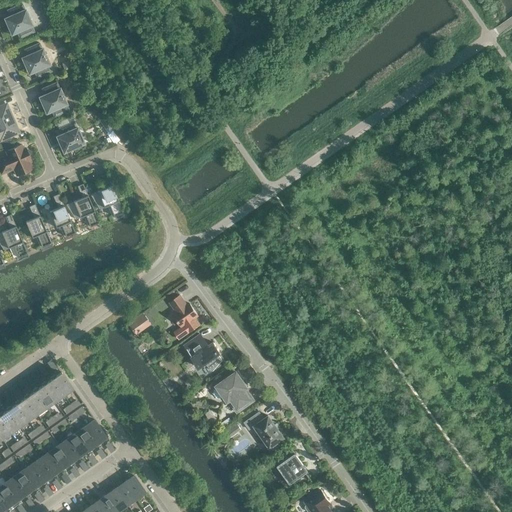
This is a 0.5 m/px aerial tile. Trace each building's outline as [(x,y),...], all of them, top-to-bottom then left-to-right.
[(24,9),(22,4),(7,10),(9,16),(9,17),(16,33),(17,33),(19,39),(34,32),(32,26),(25,9),(24,9)] [(42,49),(39,43),(24,49),(27,55),(26,56),(33,72),(34,72),(37,78),(52,71),(49,65),(50,65),(42,49)] [(59,88),(57,82),(42,89),(44,95),(43,95),(51,112),(51,111),(54,117),(69,111),(66,105),(67,104),(60,88),(59,88)] [(1,140),(4,146),(12,142),(9,137),(18,133),(6,104),(0,107),(0,140),(0,141),(1,140)] [(113,128),(104,114),(98,118),(107,132),(113,128)] [(77,127),(74,122),(59,128),(62,134),(61,135),(68,151),(84,144),(77,127)] [(32,156),(30,151),(28,150),(27,151),(26,151),(24,152),(21,145),(6,152),(7,156),(0,158),(0,172),(1,175),(13,169),(16,176),(20,174),(21,175),(23,176),(28,174),(28,172),(28,171),(32,169),(29,162),(31,161),(30,158),(31,158),(32,156)] [(124,215),(107,174),(103,175),(101,176),(106,189),(104,191),(103,189),(90,194),(100,209),(109,205),(114,217),(123,213),(124,215)] [(79,199),(73,201),(66,204),(76,219),(85,215),(90,227),(99,223),(100,225),(83,184),(77,186),(82,199),(80,201),(79,199)] [(76,235),(59,194),(53,196),(58,210),(56,211),(55,209),(49,211),(56,227),(61,225),(66,237),(75,233),(76,235)] [(52,246),(52,245),(35,204),(29,207),(34,220),(32,221),(31,219),(25,222),(32,238),(37,235),(42,247),(51,243),(52,246)] [(7,230),(1,232),(0,232),(0,243),(4,250),(13,246),(18,257),(27,253),(28,256),(11,214),(5,217),(10,230),(8,231),(7,230)] [(180,295),(170,303),(177,313),(173,315),(181,327),(174,332),(179,339),(200,324),(196,318),(198,316),(189,304),(186,306),(184,304),(185,303),(180,295)] [(150,324),(142,314),(127,325),(134,335),(150,324)] [(189,353),(205,341),(200,334),(183,345),(189,353)] [(208,346),(205,341),(189,353),(192,357),(191,358),(199,368),(204,364),(213,371),(222,361),(218,354),(220,353),(213,342),(208,346)] [(73,389),(61,372),(56,376),(55,374),(51,377),(63,395),(73,389)] [(218,388),(214,390),(213,394),(216,398),(220,398),(223,396),(227,402),(229,401),(237,412),(253,401),(245,389),(247,388),(236,372),(216,386),(218,388)] [(63,395),(51,377),(50,377),(51,379),(47,382),(46,381),(42,383),(55,401),(63,395)] [(55,401),(42,383),(41,383),(42,385),(38,388),(37,387),(33,390),(33,389),(46,408),(55,401)] [(46,408),(33,389),(32,390),(34,391),(29,394),(28,393),(24,396),(24,395),(24,396),(37,414),(46,408)] [(37,414),(24,396),(25,398),(20,401),(19,399),(16,402),(15,402),(28,420),(37,414)] [(76,400),(70,404),(73,409),(80,404),(79,405),(76,400)] [(28,420),(15,402),(16,404),(11,407),(10,406),(7,408),(6,408),(19,426),(28,420)] [(73,409),(70,404),(64,408),(67,413),(66,414),(73,409)] [(82,407),(75,412),(78,416),(84,412),(81,408),(82,407)] [(19,426),(6,408),(7,410),(3,413),(2,412),(0,412),(0,417),(10,433),(19,426)] [(78,416),(75,412),(68,417),(69,416),(72,420),(78,416)] [(270,448),(284,438),(269,416),(264,419),(259,412),(244,423),(249,430),(254,426),(270,448)] [(58,413),(52,417),(56,421),(63,416),(61,417),(58,413)] [(10,433),(0,417),(0,436),(2,439),(10,433)] [(56,421),(52,417),(46,421),(50,425),(48,426),(56,421)] [(65,419),(64,419),(57,424),(61,429),(66,425),(63,420),(65,419)] [(106,436),(94,420),(85,426),(98,444),(102,441),(101,440),(106,436)] [(229,427),(234,434),(241,429),(236,422),(229,427)] [(61,429),(57,424),(50,429),(52,428),(55,433),(61,429)] [(40,425),(35,429),(38,434),(45,429),(44,430),(40,425)] [(98,444),(85,426),(76,432),(89,451),(89,450),(93,448),(92,446),(96,443),(98,445),(98,444)] [(38,434),(35,429),(29,433),(32,438),(31,439),(38,434)] [(47,432),(47,431),(40,436),(43,441),(49,437),(46,432),(47,432)] [(89,451),(76,432),(67,439),(80,457),(81,457),(80,456),(84,454),(83,452),(88,449),(89,451)] [(43,441),(40,436),(33,441),(33,442),(34,441),(37,445),(43,441)] [(23,437),(17,442),(20,446),(27,441),(26,442),(23,437)] [(80,457),(67,439),(59,445),(72,463),(75,460),(74,459),(79,456),(80,457)] [(20,446),(17,442),(11,446),(14,450),(13,451),(20,446)] [(29,444),(22,449),(25,454),(31,449),(28,445),(29,444)] [(72,463),(59,445),(50,451),(63,469),(66,466),(65,465),(70,462),(71,463),(72,463)] [(4,457),(11,452),(8,448),(2,452),(5,456),(4,457)] [(288,459),(284,453),(276,458),(280,464),(277,466),(290,484),(305,473),(309,479),(310,479),(306,473),(308,472),(308,471),(307,470),(308,469),(306,466),(305,467),(304,466),(291,448),(295,454),(288,459)] [(25,454),(22,449),(15,454),(16,453),(19,458),(25,454)] [(63,469),(50,451),(41,457),(54,476),(54,475),(58,472),(57,471),(61,468),(62,470),(63,469)] [(11,457),(4,462),(7,466),(13,462),(10,458),(11,457)] [(54,476),(41,457),(32,463),(45,482),(45,481),(49,479),(48,477),(52,474),(53,476),(54,476)] [(45,482),(32,463),(23,470),(36,488),(36,487),(40,485),(39,484),(43,480),(45,482)] [(36,488),(23,470),(14,476),(27,494),(31,491),(30,490),(34,487),(36,488)] [(145,491),(134,475),(125,482),(136,498),(145,491)] [(27,494),(14,476),(5,482),(18,501),(19,500),(18,500),(22,497),(21,496),(26,493),(27,495),(27,494)] [(18,501),(5,482),(0,486),(0,493),(9,507),(10,507),(9,506),(13,504),(12,502),(17,499),(18,501)] [(136,498),(125,482),(116,488),(127,504),(136,498)] [(127,504),(116,488),(107,494),(118,510),(127,504)] [(331,511),(325,503),(329,501),(321,491),(305,502),(307,505),(306,506),(305,508),(308,511),(310,511),(311,511),(331,511)] [(9,507),(0,493),(0,511),(1,511),(4,510),(3,509),(8,505),(9,507)] [(115,511),(118,510),(107,494),(98,501),(106,511),(115,511)] [(284,495),(279,499),(283,504),(288,500),(284,495)] [(106,511),(98,501),(89,507),(92,511),(106,511)]
